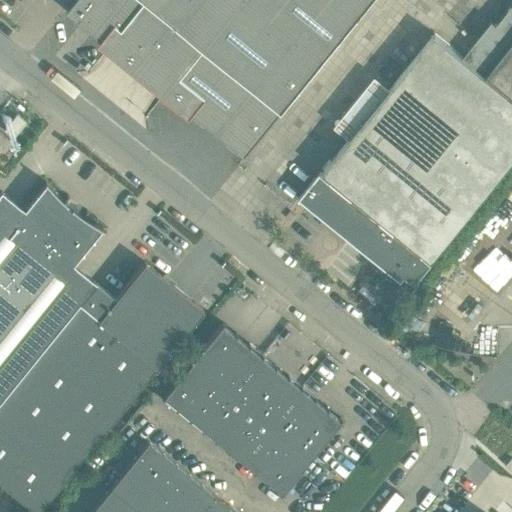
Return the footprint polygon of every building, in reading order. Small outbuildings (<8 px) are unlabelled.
[(245,154),(369,0),(74,0),(67,9),(245,154)] [(415,282),(511,162),(511,3),(456,70),(423,44),(321,172),(320,171),(298,197),(400,280),(405,274),(415,282)] [(12,137),(25,121),(16,113),(3,129),(12,137)] [(0,484),(33,511),(38,511),(202,309),(171,284),(143,261),(114,298),(72,264),(100,229),(102,230),(103,228),(90,221),(77,212),(65,203),(54,192),(44,181),(43,182),(44,183),(23,209),(0,190),(0,484)] [(340,418),(222,322),(161,398),(279,494),(340,418)] [(235,511),(147,441),(88,511),(235,511)]
